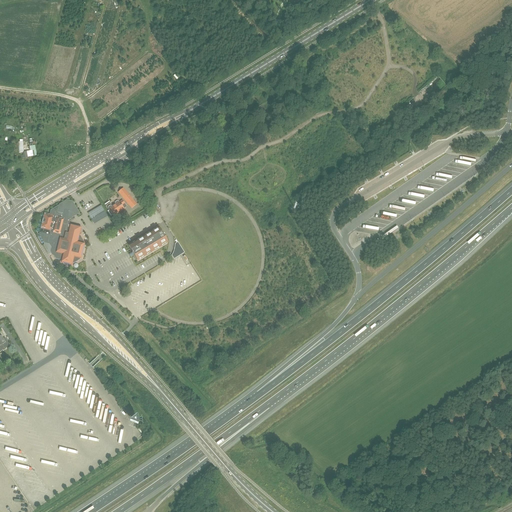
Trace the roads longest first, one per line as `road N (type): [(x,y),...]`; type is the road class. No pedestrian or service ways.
road 1 (motorway): [(511,190),(259,394)]
road 2 (motorway): [(267,405),(511,208)]
road 3 (secondary): [(163,393),(50,277),(18,220)]
road 4 (secondary): [(18,220),(207,100)]
road 5 (secondary): [(207,100),(15,211)]
road 6 (motorway): [(259,394),(86,511)]
road 7 (secondary): [(21,253),(42,285),(163,393)]
road 8 (secondary): [(207,100),(370,0)]
road 9 (motorway): [(120,511),(267,405)]
road 10 (motorway): [(147,511),(267,405)]
road 11 (secondary): [(271,511),(163,393)]
road 12 (motorway): [(359,295),(259,394)]
